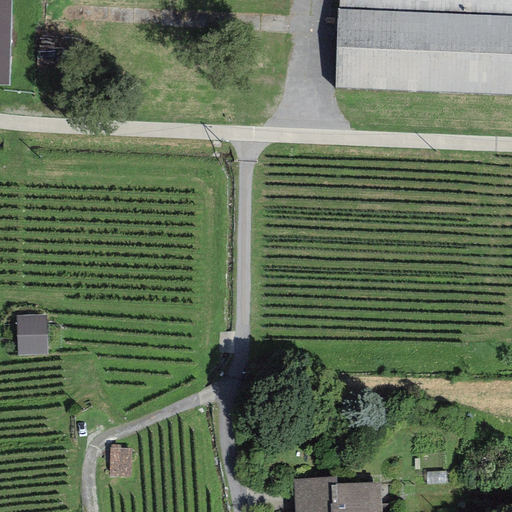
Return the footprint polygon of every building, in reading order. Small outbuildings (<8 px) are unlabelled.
[(11,0),(0,0),(0,83),(9,84),(11,0)] [(511,0),(339,0),(336,94),(511,99),(511,0)] [(20,317),(21,354),(47,353),(46,317),(20,317)] [(134,449),(110,450),(111,476),(134,476),(134,449)] [(332,475),(290,478),(291,511),(370,511),(369,482),(333,484),(332,475)]
